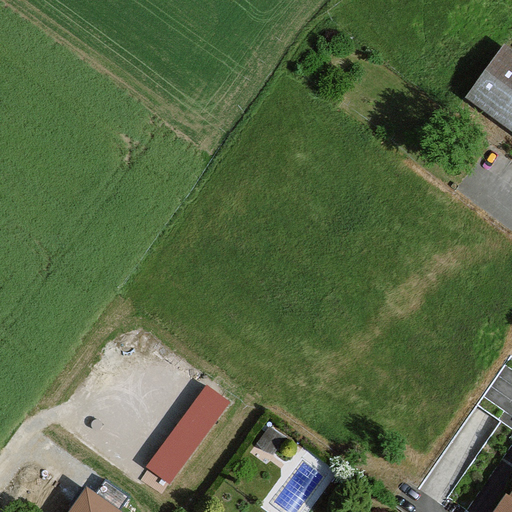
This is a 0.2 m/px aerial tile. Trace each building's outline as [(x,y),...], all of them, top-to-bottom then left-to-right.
[(511,55),(506,51),(470,100),(511,130),(511,55)] [(151,462),(176,481),(238,399),(213,381),(151,462)] [(260,442),(272,451),(281,438),(268,429),(260,442)] [(73,511),(128,511),(125,509),(136,493),(112,476),(101,493),(91,486),(73,511)] [(511,511),(511,500),(510,499),(499,511),(511,511)]
